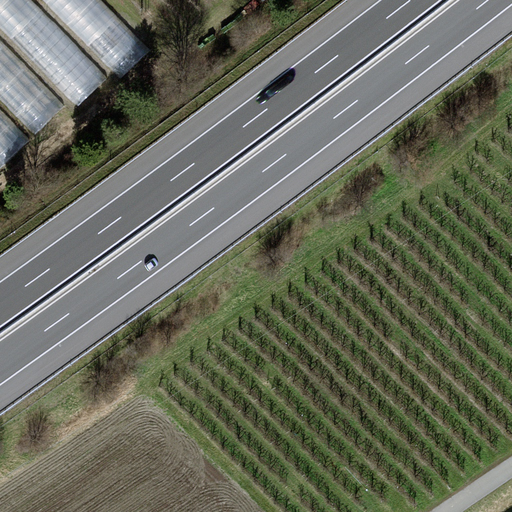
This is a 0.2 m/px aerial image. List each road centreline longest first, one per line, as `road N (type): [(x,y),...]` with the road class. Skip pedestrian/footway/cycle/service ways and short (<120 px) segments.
road 1 (motorway): [(0,362),(488,0)]
road 2 (motorway): [(408,0),(0,302)]
